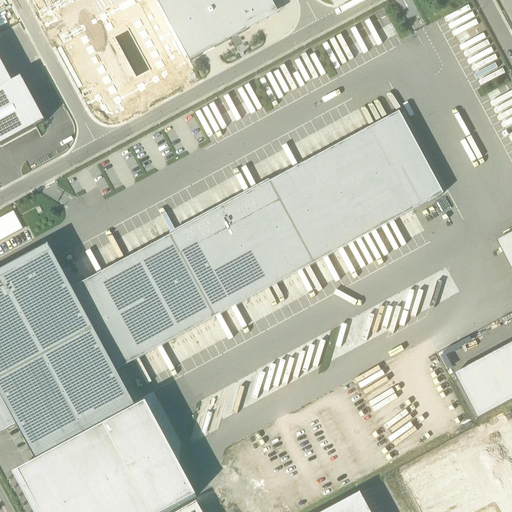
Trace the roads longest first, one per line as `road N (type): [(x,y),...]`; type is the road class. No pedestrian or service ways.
road 1 (unknown): [(185,459),(454,315),(481,233),(18,491)]
road 2 (unknown): [(85,218),(426,52)]
road 3 (residential): [(320,25),(0,200)]
road 4 (unknown): [(426,52),(481,171),(481,233),(511,219)]
